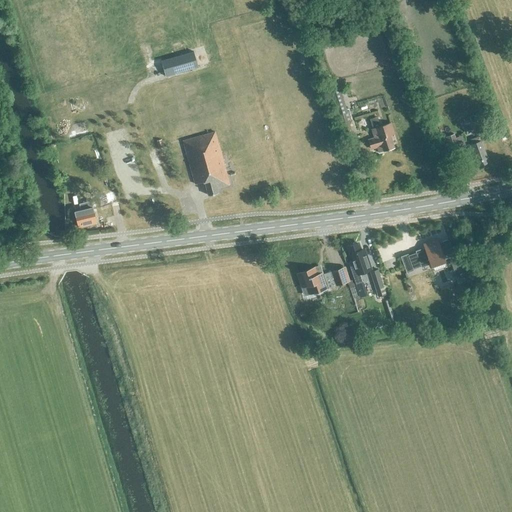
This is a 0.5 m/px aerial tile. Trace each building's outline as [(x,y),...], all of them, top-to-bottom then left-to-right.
[(161,61),(165,76),(198,67),(193,52),(161,61)] [(349,110),(337,113),(340,124),(342,123),(347,142),(354,140),(349,121),(352,120),(349,110)] [(374,138),(368,140),(371,149),(377,147),(379,152),(383,151),(394,148),(390,134),(394,133),(391,123),(380,126),(378,118),(370,120),(373,128),(371,129),(374,138)] [(217,188),(229,184),(215,132),(183,141),(195,184),(204,181),(208,195),(218,192),(217,188)] [(451,152),(459,149),(454,134),(446,137),(451,152)] [(479,165),(488,162),(480,141),(471,144),(479,165)] [(81,210),(75,211),(79,227),(96,223),(92,207),(91,202),(80,204),(81,210)] [(445,240),(415,251),(421,267),(450,257),(451,260),(450,260),(456,276),(466,272),(458,254),(453,256),(448,239),(445,240)] [(359,273),(370,269),(366,257),(365,257),(362,250),(360,251),(357,244),(348,247),(351,255),(350,256),(352,262),(348,263),(355,284),(362,282),(359,274),(359,273)] [(408,253),(401,256),(406,273),(414,270),(408,253)] [(316,274),(314,268),(298,274),(302,286),(307,284),(310,294),(347,282),(343,268),(322,275),(321,273),(316,274)] [(376,287),(384,285),(379,269),(371,271),(376,287)]
